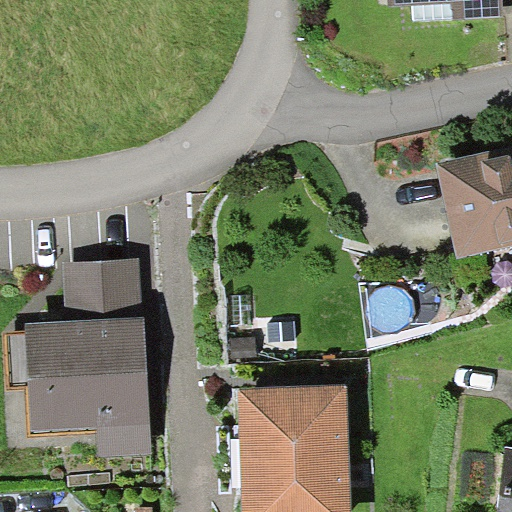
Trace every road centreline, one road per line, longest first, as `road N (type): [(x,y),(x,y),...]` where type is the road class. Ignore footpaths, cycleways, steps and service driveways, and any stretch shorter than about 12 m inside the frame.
road 1 (residential): [(256,96),(200,144),(167,160),(89,183),(0,192)]
road 2 (residential): [(256,96),(351,114),(511,88)]
